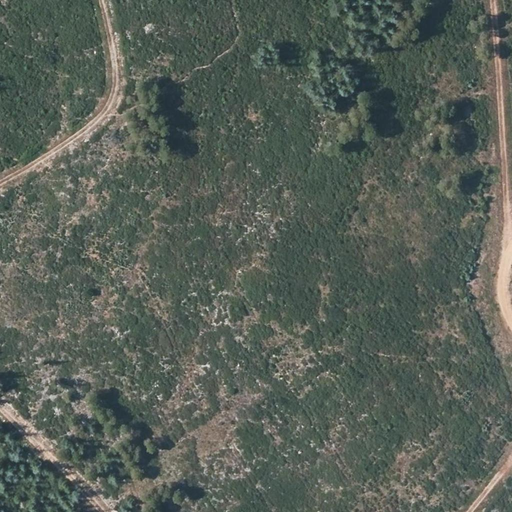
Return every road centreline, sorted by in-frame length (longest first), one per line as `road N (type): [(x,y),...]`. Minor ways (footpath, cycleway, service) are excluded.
road 1 (track): [(98,0),(113,82),(106,106),(51,157),(0,188)]
road 2 (track): [(506,228),(489,0)]
road 3 (track): [(234,0),(240,27),(228,48),(149,99),(99,115)]
road 4 (track): [(0,411),(97,511)]
